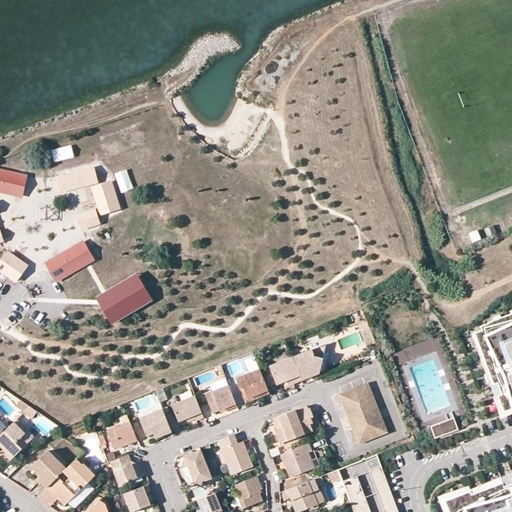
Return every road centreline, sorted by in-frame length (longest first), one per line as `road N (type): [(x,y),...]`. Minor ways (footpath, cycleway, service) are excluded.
road 1 (residential): [(171,511),(150,458),(247,419)]
road 2 (residential): [(247,419),(372,369)]
